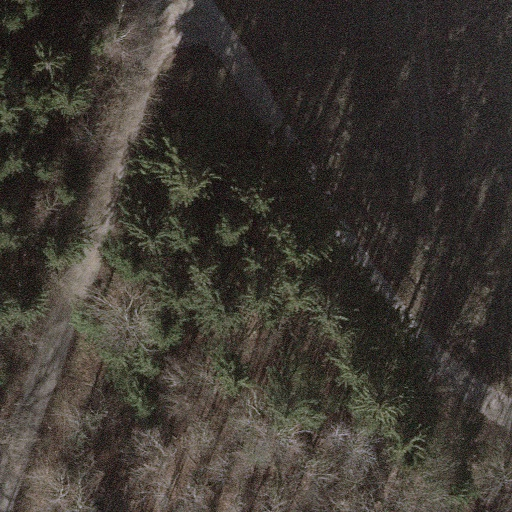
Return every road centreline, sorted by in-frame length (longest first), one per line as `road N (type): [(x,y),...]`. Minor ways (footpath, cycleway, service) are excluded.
road 1 (track): [(194,5),(0,509)]
road 2 (track): [(194,5),(336,250),(455,370),(511,408)]
